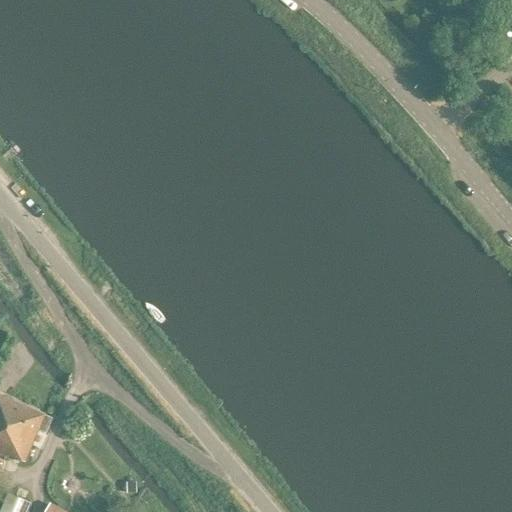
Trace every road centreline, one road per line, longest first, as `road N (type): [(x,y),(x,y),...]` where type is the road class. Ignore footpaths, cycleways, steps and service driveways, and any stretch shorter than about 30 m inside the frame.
road 1 (tertiary): [(272,511),(0,193)]
road 2 (tertiary): [(511,218),(434,124),(312,0)]
